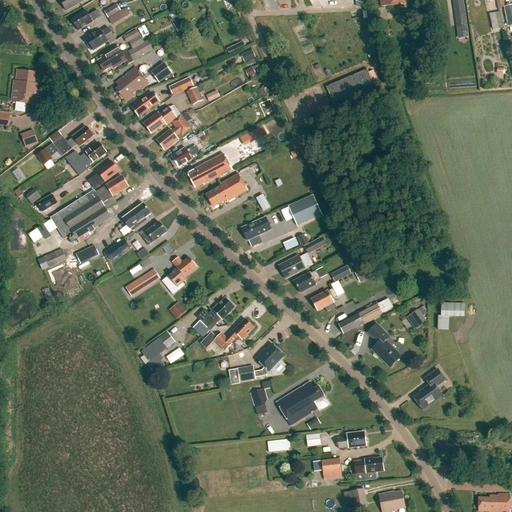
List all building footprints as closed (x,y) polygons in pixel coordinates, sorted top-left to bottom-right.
[(85,0),(59,0),(66,12),(86,1),(85,0)] [(463,0),(452,0),(455,16),(466,14),(463,0)] [(117,5),(104,13),(108,19),(121,12),(117,5)] [(86,11),(72,20),(79,32),(102,17),(98,11),(90,16),(86,11)] [(490,16),(493,30),(494,34),(503,32),(502,28),(504,28),(500,13),(490,16)] [(105,37),(112,33),(109,28),(101,32),(101,31),(95,34),(95,33),(90,36),(90,37),(86,40),(93,51),(108,42),(105,37)] [(145,28),(139,31),(144,40),(150,37),(145,28)] [(102,58),(103,59),(98,62),(105,72),(112,67),(113,69),(127,61),(128,64),(153,50),(148,41),(145,43),(138,31),(124,38),(127,44),(129,43),(133,50),(130,52),(129,51),(124,54),(120,47),(102,58)] [(241,56),(245,63),(255,59),(252,51),(241,56)] [(164,63),(151,73),(159,84),(172,75),(164,63)] [(121,88),(118,90),(128,102),(149,84),(135,67),(116,83),(121,88)] [(245,70),(248,78),(256,75),(252,67),(245,70)] [(327,86),(336,108),(378,91),(369,69),(327,86)] [(14,82),(11,103),(39,106),(41,92),(37,92),(38,81),(34,80),(35,74),(17,71),(16,82),(14,82)] [(189,78),(169,88),(173,97),(194,87),(189,78)] [(186,93),(193,106),(203,101),(197,88),(186,93)] [(218,93),(208,98),(210,104),(221,99),(218,93)] [(145,98),(132,108),(140,118),(160,102),(154,94),(147,99),(145,98)] [(159,113),(145,123),(153,134),(167,123),(168,125),(178,118),(170,107),(160,114),(159,113)] [(0,114),(0,126),(8,128),(10,116),(0,114)] [(172,129),(158,140),(166,150),(180,139),(177,136),(181,133),(183,135),(192,128),(182,115),(173,122),(177,128),(173,131),(172,129)] [(18,136),(25,149),(42,141),(36,127),(18,136)] [(73,138),(73,139),(67,144),(62,137),(53,145),(63,157),(78,145),(80,147),(93,137),(86,128),(73,138)] [(65,160),(76,172),(80,178),(92,168),(90,167),(106,154),(98,144),(80,158),(76,153),(65,160)] [(193,159),(201,155),(196,146),(188,151),(186,148),(180,152),(180,153),(173,157),(180,168),(193,160),(193,159)] [(45,150),(36,157),(44,167),(53,160),(45,150)] [(224,154),(196,169),(197,170),(189,175),(196,189),(204,184),(205,185),(233,170),(224,154)] [(98,173),(99,175),(93,180),(99,188),(119,172),(111,162),(98,173)] [(239,174),(221,184),(222,186),(210,193),(207,194),(214,207),(219,205),(219,204),(227,199),(228,202),(249,190),(239,174)] [(111,218),(102,204),(114,196),(117,197),(118,194),(128,188),(121,177),(106,187),(95,193),(94,192),(51,220),(65,241),(68,239),(72,244),(90,232),(91,235),(96,232),(94,229),(111,218)] [(26,198),(32,206),(41,199),(36,191),(26,198)] [(263,196),(256,200),(263,212),(270,208),(263,196)] [(320,216),(311,197),(289,207),(298,226),(320,216)] [(131,215),(123,220),(132,232),(140,227),(138,224),(151,215),(144,205),(131,214),(131,215)] [(264,234),(264,232),(272,229),(267,218),(242,228),(248,241),(250,240),(253,248),(263,243),(260,236),(264,234)] [(147,234),(142,238),(148,245),(153,241),(154,243),(167,233),(159,223),(147,233),(147,234)] [(297,239),(302,248),(309,244),(304,235),(297,239)] [(322,238),(304,247),(308,255),(326,246),(322,238)] [(112,262),(130,249),(123,240),(106,253),(112,262)] [(94,246),(76,255),(81,265),(99,256),(94,246)] [(62,250),(45,258),(49,269),(67,261),(62,250)] [(299,257),(280,267),(287,279),(313,265),(307,254),(300,258),(299,257)] [(173,263),(178,270),(169,277),(177,288),(187,281),(185,279),(198,269),(190,259),(183,265),(179,259),(173,263)] [(323,266),(316,270),(320,278),(327,275),(323,266)] [(345,292),(339,280),(349,275),(345,266),(331,273),(335,282),(331,284),(337,296),(345,292)] [(132,298),(161,280),(154,270),(126,288),(132,298)] [(310,273),(294,282),(300,293),(316,285),(314,281),(320,279),(316,272),(311,275),(310,273)] [(332,299),(337,297),(333,289),(328,292),(327,292),(312,300),(318,311),(325,308),(328,313),(337,308),(332,299)] [(205,311),(198,318),(208,328),(218,318),(222,322),(235,310),(226,301),(221,306),(220,305),(212,312),(213,313),(210,316),(205,311)] [(186,312),(179,303),(169,311),(177,320),(186,312)] [(358,313),(359,315),(339,325),(343,334),(364,323),(365,325),(383,316),(376,304),(358,313)] [(465,304),(442,304),(441,318),(464,318),(465,304)] [(422,308),(419,311),(423,317),(427,314),(422,308)] [(419,311),(412,316),(420,327),(427,322),(423,317),(419,311)] [(222,335),(214,342),(225,353),(239,339),(242,343),(255,330),(246,321),(233,333),(226,339),(222,335)] [(378,344),(371,350),(390,369),(407,352),(402,347),(398,347),(394,351),(385,342),(389,338),(376,325),(367,333),(378,344)] [(168,333),(148,348),(142,352),(153,368),(164,359),(161,354),(175,343),(168,333)] [(254,369),(238,372),(240,384),(256,381),(256,380),(265,378),(285,358),(272,346),(264,355),(262,354),(256,361),(265,369),(262,373),(255,374),(254,369)] [(413,399),(422,412),(443,396),(436,387),(445,381),(437,370),(424,380),(429,386),(424,390),(425,391),(413,399)] [(318,410),(319,412),(330,405),(319,387),(314,390),(310,383),(276,403),(290,426),(318,410)] [(251,394),(255,409),(266,406),(265,405),(266,405),(266,404),(267,404),(266,402),(268,402),(264,390),(251,394)] [(321,425),(317,419),(307,425),(311,431),(321,425)] [(308,448),(321,446),(320,434),(306,436),(308,448)] [(347,438),(337,440),(338,450),(349,449),(366,447),(364,434),(347,436),(347,438)] [(289,440),(268,443),(269,454),(289,451),(289,449),(290,449),(289,440)] [(384,464),(383,465),(382,459),(373,460),(373,459),(364,460),(364,462),(355,463),(356,473),(363,472),(364,482),(376,480),(376,473),(383,472),(383,471),(384,471),(384,464)] [(325,482),(342,479),(340,460),(322,462),(314,463),(315,473),(323,472),(325,482)] [(364,489),(351,492),(355,509),(367,507),(364,489)] [(396,510),(405,508),(402,492),(394,494),(393,493),(379,496),(382,511),(393,511),(397,511),(396,510)] [(508,511),(509,495),(497,495),(497,497),(488,497),(488,500),(478,499),(477,511),(508,511)]
